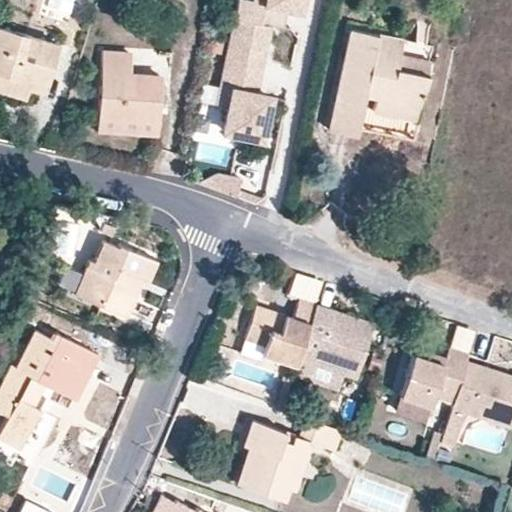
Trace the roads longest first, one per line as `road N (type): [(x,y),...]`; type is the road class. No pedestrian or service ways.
road 1 (residential): [(219,216),(175,358),(106,511)]
road 2 (residential): [(219,216),(511,324)]
road 3 (residential): [(0,156),(115,181),(219,216)]
